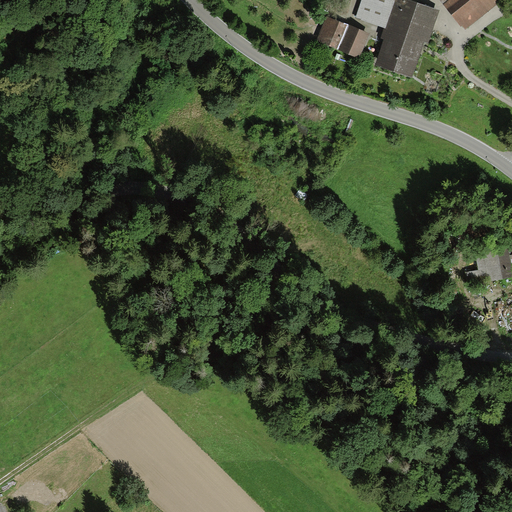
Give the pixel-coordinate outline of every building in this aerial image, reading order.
[(395,0),(361,0),(355,18),(384,28),(385,29),(395,0)] [(440,10),(409,0),(395,0),(385,29),(384,28),(381,38),(384,39),(375,65),(412,78),(425,41),(428,42),(440,10)] [(439,0),(463,30),(501,0),(439,0)] [(316,43),(360,59),(370,33),(326,17),(316,43)] [(468,284),(511,277),(511,271),(507,240),(474,245),(478,270),(466,272),(468,284)]
